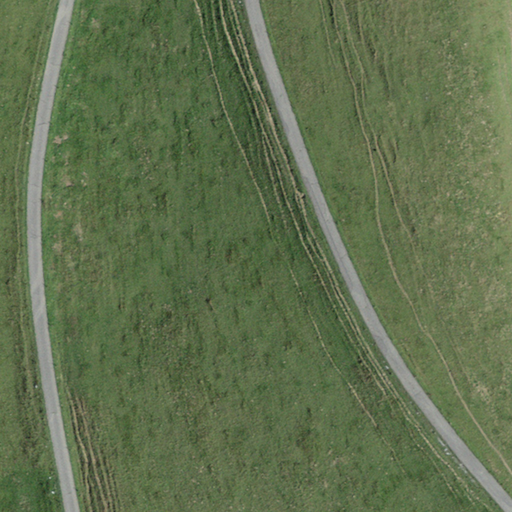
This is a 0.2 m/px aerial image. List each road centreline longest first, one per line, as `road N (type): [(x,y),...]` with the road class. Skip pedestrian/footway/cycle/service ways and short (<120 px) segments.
road 1 (unclassified): [(251,0),(312,188),(366,311),(430,414),(511,509)]
road 2 (unclassified): [(74,511),(34,234),(43,131),(69,0)]
